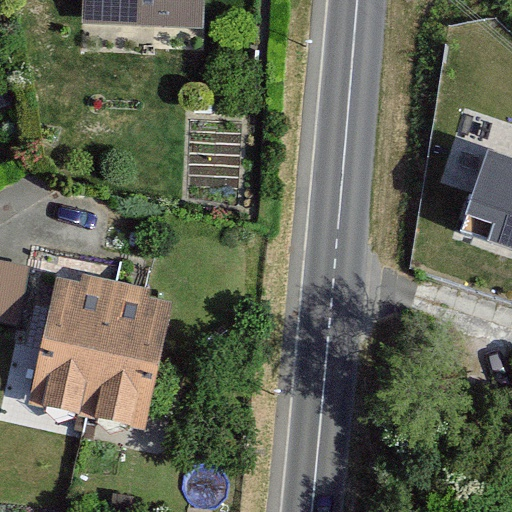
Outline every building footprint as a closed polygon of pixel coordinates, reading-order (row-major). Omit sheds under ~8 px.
[(204,0),(83,0),(83,21),(204,25),(204,0)] [(511,159),(485,152),(460,232),(511,248),(511,159)] [(26,269),(0,265),(0,319),(18,323),(26,269)] [(89,414),(115,283),(83,277),(82,286),(57,281),(33,403),(89,414)] [(115,283),(89,414),(144,425),(168,306),(142,301),(145,289),(115,283)]
